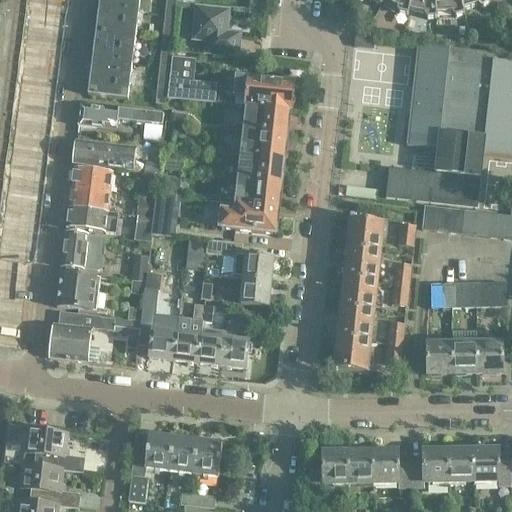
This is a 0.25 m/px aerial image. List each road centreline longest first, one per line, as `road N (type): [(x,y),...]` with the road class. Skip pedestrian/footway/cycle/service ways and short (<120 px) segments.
road 1 (residential): [(297,413),(335,44),(298,34),(287,22),(289,0)]
road 2 (residential): [(77,0),(29,384)]
road 3 (residential): [(297,413),(511,411)]
road 4 (residential): [(119,397),(297,413)]
road 5 (residential): [(0,122),(15,0)]
